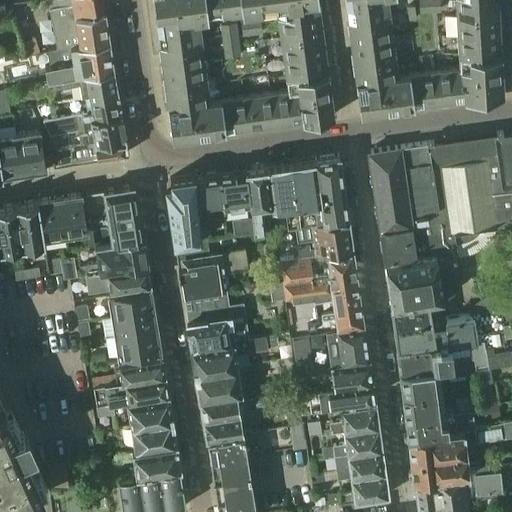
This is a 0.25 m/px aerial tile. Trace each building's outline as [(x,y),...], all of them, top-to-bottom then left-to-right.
[(48,0),(57,48),(109,37),(104,10),(105,10),(104,10),(85,13),(83,0),(48,0)] [(104,8),(102,0),(83,0),(85,13),(104,10),(104,8)] [(511,92),(511,77),(501,0),(152,0),(171,137),(511,92)] [(113,67),(109,37),(57,48),(47,50),(50,65),(45,66),(48,80),(113,67)] [(12,50),(0,52),(0,60),(13,57),(12,50)] [(117,91),(113,67),(48,80),(49,90),(80,84),(82,97),(85,96),(117,91)] [(121,111),(117,91),(85,96),(88,111),(43,119),(50,133),(87,127),(92,126),(90,115),(121,111)] [(126,136),(121,111),(90,115),(92,126),(87,127),(88,133),(79,134),(81,143),(69,145),(69,146),(95,142),(95,141),(126,136)] [(511,128),(497,131),(498,140),(434,145),(434,139),(400,144),(368,149),(384,258),(448,249),(449,255),(466,252),(469,251),(473,250),(476,248),(479,247),(482,245),(485,242),(487,240),(489,237),(491,234),(493,231),(495,228),(511,225),(511,128)] [(39,129),(17,132),(23,170),(46,166),(39,129)] [(23,170),(17,132),(0,135),(0,161),(2,173),(23,170)] [(94,157),(123,153),(129,152),(126,136),(95,141),(95,142),(69,146),(72,161),(94,157)] [(348,218),(340,159),(339,154),(314,157),(322,211),(323,221),(348,218)] [(314,157),(309,158),(291,160),(293,178),(290,179),(295,215),(322,211),(314,157)] [(293,178),(291,160),(266,164),(272,203),(272,206),(285,204),(288,226),(295,225),(296,225),(295,215),(290,179),(293,178)] [(272,203),(266,164),(246,167),(251,205),(253,217),(255,231),(264,229),(261,204),(272,203)] [(251,205),(246,167),(245,166),(245,167),(245,170),(242,170),(239,168),(231,169),(229,172),(222,173),(221,170),(220,170),(224,207),(224,209),(251,205)] [(224,207),(220,170),(204,173),(204,172),(194,174),(197,202),(198,211),(224,207)] [(170,177),(170,178),(166,185),(165,185),(169,207),(197,202),(194,174),(170,177)] [(113,241),(142,236),(133,183),(86,191),(89,207),(107,204),(113,241)] [(87,229),(81,192),(59,195),(66,233),(83,230),(87,230),(87,229)] [(66,233),(59,195),(38,199),(44,237),(66,233)] [(44,237),(38,199),(18,202),(24,244),(45,240),(44,237)] [(24,244),(18,202),(0,205),(0,234),(2,247),(24,244)] [(169,207),(172,227),(192,224),(199,223),(198,211),(197,202),(169,207)] [(247,232),(255,231),(253,217),(245,218),(247,232)] [(296,225),(295,225),(297,240),(313,238),(350,232),(348,218),(323,221),(296,225)] [(192,229),(192,224),(172,227),(174,242),(175,242),(196,239),(195,229),(192,229)] [(92,228),(87,229),(87,230),(83,230),(86,245),(95,244),(92,228)] [(294,251),(290,251),(291,256),(309,253),(325,251),(352,247),(350,232),(313,238),(315,248),(310,248),(309,244),(294,247),(294,251)] [(95,244),(86,245),(82,246),(87,272),(146,262),(145,254),(142,236),(113,241),(95,244)] [(205,255),(205,251),(209,250),(208,237),(196,239),(175,242),(178,259),(205,255)] [(227,281),(227,274),(224,271),(224,270),(248,266),(245,246),(227,249),(228,252),(205,255),(178,259),(179,265),(178,265),(180,276),(181,276),(184,293),(226,287),(227,287),(226,284),(227,281)] [(354,259),(352,247),(325,251),(327,263),(354,259)] [(359,297),(356,275),(313,281),(311,270),(309,253),(291,256),(279,258),(286,307),(359,297)] [(458,276),(458,275),(457,272),(457,271),(456,270),(455,268),(454,265),(452,264),(451,263),(450,262),(448,261),(445,260),(443,259),(439,258),(437,258),(436,259),(435,255),(384,263),(390,307),(442,300),(441,297),(445,296),(447,295),(449,293),(450,293),(452,291),(454,289),(455,288),(456,286),(457,283),(457,282),(458,280),(458,278),(458,276)] [(60,256),(52,258),(54,272),(62,270),(60,256)] [(356,275),(354,259),(327,263),(322,264),(323,268),(311,270),(313,281),(356,275)] [(149,282),(146,262),(87,272),(85,272),(88,289),(100,287),(99,279),(108,277),(110,288),(149,282)] [(38,266),(26,268),(28,277),(40,274),(38,266)] [(28,277),(26,268),(14,270),(16,279),(28,277)] [(109,294),(112,314),(154,308),(150,287),(109,294)] [(226,287),(184,293),(188,319),(189,328),(189,329),(192,345),(236,339),(247,337),(245,322),(241,300),(235,301),(230,302),(226,287)] [(362,320),(359,297),(286,307),(289,331),(362,320)] [(474,333),(471,313),(444,317),(442,300),(390,307),(395,344),(429,339),(429,340),(445,338),(445,342),(468,338),(468,339),(480,337),(481,344),(483,345),(487,345),(506,342),(505,335),(511,334),(511,298),(499,300),(503,327),(482,330),(482,332),(474,333)] [(503,327),(499,300),(489,302),(471,313),(474,333),(482,332),(482,330),(503,327)] [(77,306),(79,318),(88,316),(86,305),(77,306)] [(157,328),(154,308),(112,314),(102,316),(105,336),(116,335),(157,328)] [(80,321),(82,333),(89,332),(88,320),(80,321)] [(362,320),(289,331),(292,348),(294,365),(368,355),(365,338),(362,320)] [(160,349),(157,328),(116,335),(119,356),(160,349)] [(236,339),(192,345),(194,360),(195,364),(194,364),(196,371),(238,365),(236,353),(249,351),(249,350),(266,347),(277,346),(275,333),(264,334),(247,337),(236,339)] [(480,337),(468,339),(470,357),(473,356),(474,364),(474,367),(476,366),(486,365),(483,345),(481,344),(480,337)] [(432,361),(429,340),(429,339),(395,344),(398,366),(432,361)] [(500,363),(498,348),(488,350),(487,345),(483,345),(486,365),(500,363)] [(507,347),(498,348),(500,363),(511,361),(510,346),(507,347)] [(165,373),(161,353),(118,360),(121,380),(121,381),(165,373)] [(372,382),(368,355),(294,365),(298,393),(372,382)] [(435,384),(434,380),(432,361),(398,366),(401,389),(435,384)] [(240,377),(238,365),(196,371),(197,377),(200,396),(236,391),(272,386),(270,372),(254,375),(253,375),(240,377)] [(105,383),(93,385),(97,405),(109,403),(107,394),(126,391),(126,390),(166,384),(165,373),(121,381),(121,380),(105,383)] [(374,397),(372,382),(298,393),(301,408),(374,397)] [(126,391),(107,394),(109,403),(111,402),(128,399),(168,392),(166,384),(126,390),(126,391)] [(438,409),(435,384),(401,389),(405,413),(438,409)] [(276,405),(274,394),(255,397),(256,398),(238,401),(236,391),(200,396),(203,416),(271,405),(276,405)] [(171,411),(168,392),(128,399),(111,402),(112,407),(126,404),(130,424),(172,417),(171,410),(171,411)] [(377,424),(374,401),(340,406),(341,419),(329,421),(329,422),(319,423),(320,433),(343,429),(377,424)] [(113,412),(112,407),(111,402),(109,403),(97,405),(98,414),(113,412)] [(242,431),(241,421),(260,418),(260,415),(272,413),(271,405),(203,416),(207,437),(242,431)] [(438,409),(405,413),(407,429),(408,434),(447,429),(474,425),(472,408),(445,412),(446,414),(445,414),(439,415),(438,409)] [(0,510),(42,491),(24,451),(24,450),(23,450),(22,446),(29,443),(30,443),(25,431),(23,432),(24,432),(17,436),(15,432),(14,430),(5,410),(0,412),(0,510)] [(173,423),(172,417),(130,424),(133,448),(134,449),(175,442),(173,423)] [(447,430),(408,435),(409,446),(411,457),(466,451),(465,448),(468,451),(484,449),(482,440),(511,434),(511,418),(504,420),(504,419),(502,419),(502,421),(489,423),(489,421),(487,422),(487,423),(474,425),(447,429),(447,430)] [(306,446),(303,422),(290,424),(294,448),(306,446)] [(381,447),(377,424),(343,429),(345,442),(332,444),(333,445),(323,447),(324,456),(334,455),(346,453),(381,447)] [(207,437),(215,486),(216,493),(219,511),(254,511),(253,491),(252,486),(251,480),(250,476),(242,431),(207,437)] [(180,467),(180,466),(179,464),(177,449),(176,442),(175,442),(134,449),(133,448),(116,450),(117,461),(133,459),(136,474),(179,467),(180,467)] [(336,469),(326,471),(327,479),(349,475),(384,470),(381,447),(346,453),(334,455),(336,466),(336,469)] [(466,451),(411,457),(412,465),(413,477),(462,472),(466,498),(477,496),(495,494),(495,489),(501,489),(499,469),(488,470),(488,464),(480,464),(480,461),(467,462),(466,451)] [(67,482),(64,461),(49,463),(52,484),(67,482)] [(179,467),(136,474),(117,477),(123,511),(141,511),(186,505),(179,467)] [(387,494),(384,470),(349,475),(351,487),(339,489),(339,492),(330,493),(331,502),(387,494)] [(496,511),(497,511),(495,494),(477,496),(477,497),(466,498),(462,472),(413,477),(418,511),(496,511)] [(386,511),(384,499),(372,501),(373,511),(386,511)]
